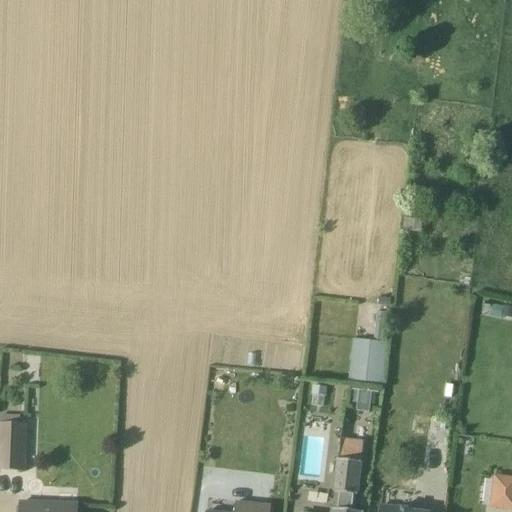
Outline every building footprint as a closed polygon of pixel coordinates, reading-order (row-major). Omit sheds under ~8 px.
[(347,383),(382,387),(388,317),(376,315),(373,345),(351,343),(347,383)] [(326,390),(311,388),(310,388),(309,397),(310,398),(309,408),(322,410),(326,390)] [(356,414),(367,415),(368,409),(372,409),(373,395),(354,392),(352,404),(357,405),(356,414)] [(18,419),(0,418),(0,473),(24,474),(26,427),(18,427),(18,419)] [(350,511),(352,497),(357,497),(362,445),(361,444),(339,442),(336,462),(335,462),(331,494),(333,495),(331,511),(329,511),(328,511),(350,511)] [(511,511),(511,480),(492,478),(488,511),(493,511),(511,511)]
